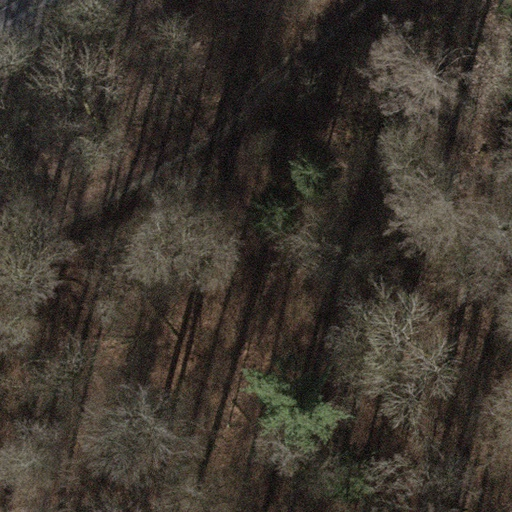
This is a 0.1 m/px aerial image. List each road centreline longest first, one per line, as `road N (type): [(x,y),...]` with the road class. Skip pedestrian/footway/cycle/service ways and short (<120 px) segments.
road 1 (track): [(359,0),(212,139),(0,240)]
road 2 (track): [(212,139),(423,511)]
